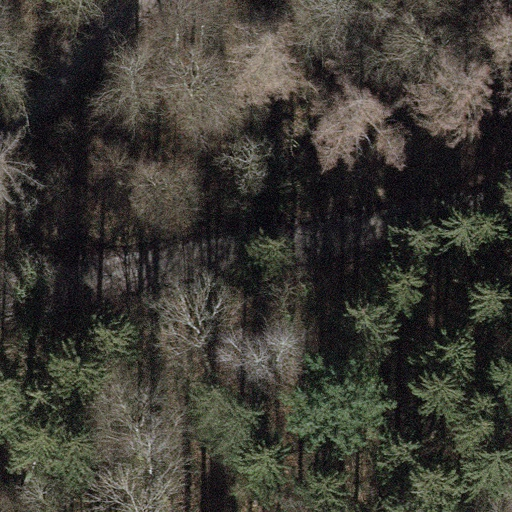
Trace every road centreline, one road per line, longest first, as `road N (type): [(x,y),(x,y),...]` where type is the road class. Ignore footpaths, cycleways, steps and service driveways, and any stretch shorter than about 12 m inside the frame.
road 1 (track): [(511,198),(0,281)]
road 2 (track): [(0,136),(146,0)]
